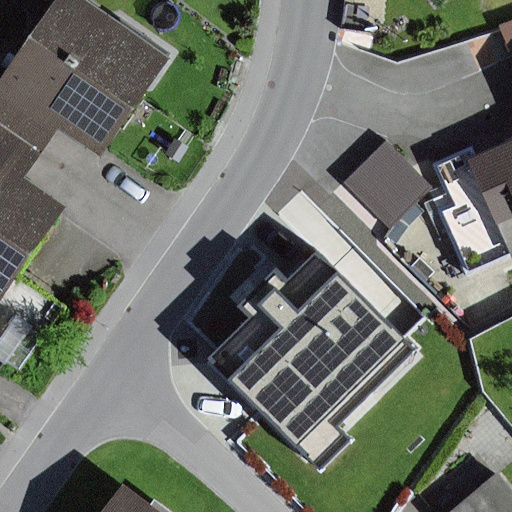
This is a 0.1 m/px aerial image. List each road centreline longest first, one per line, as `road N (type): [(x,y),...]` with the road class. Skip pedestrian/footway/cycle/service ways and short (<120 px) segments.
road 1 (residential): [(312,0),(305,56),(280,130),(121,375)]
road 2 (residential): [(262,511),(121,375)]
road 3 (residential): [(121,375),(22,511)]
